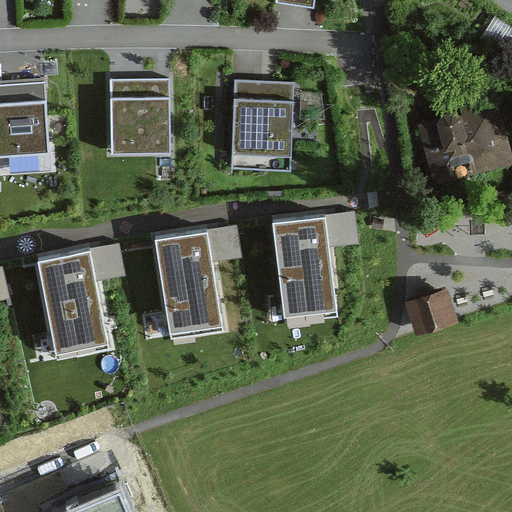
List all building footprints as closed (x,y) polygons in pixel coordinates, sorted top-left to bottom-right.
[(314,0),(277,0),(277,5),(313,10),(314,0)] [(294,76),(235,74),(231,163),(291,165),(294,76)] [(165,76),(115,76),(115,141),(166,141),(165,76)] [(40,78),(0,80),(0,145),(44,142),(40,78)] [(459,115),(416,126),(433,190),(478,179),(477,174),(511,165),(511,155),(497,96),(457,107),(459,115)] [(333,214),(270,221),(283,330),(346,322),(333,214)] [(209,225),(153,235),(172,339),(228,329),(209,225)] [(95,241),(39,251),(58,355),(113,345),(95,241)] [(458,323),(446,289),(405,303),(416,337),(458,323)] [(134,511),(122,483),(60,510),(60,511),(134,511)]
